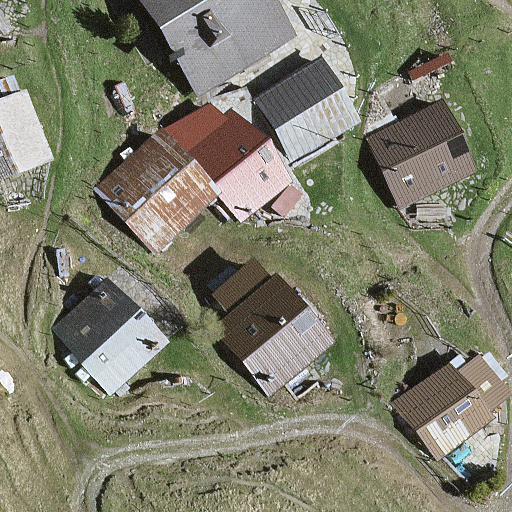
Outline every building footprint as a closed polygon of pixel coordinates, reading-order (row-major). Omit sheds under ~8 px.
[(290,31),(270,0),(147,0),(201,86),(290,31)] [(355,124),(321,62),(262,94),(296,155),(355,124)] [(290,183),(243,90),(189,118),(236,210),(290,183)] [(0,177),(52,158),(27,92),(0,101),(0,177)] [(469,172),(437,104),(370,134),(401,203),(469,172)] [(213,194),(158,135),(102,187),(157,246),(213,194)] [(328,343),(276,280),(270,285),(253,265),(221,292),(240,313),(221,329),(272,390),(328,343)] [(163,342),(107,284),(60,328),(115,387),(163,342)] [(454,378),(446,367),(401,401),(441,455),(489,418),(483,410),(500,397),(475,363),(454,378)]
